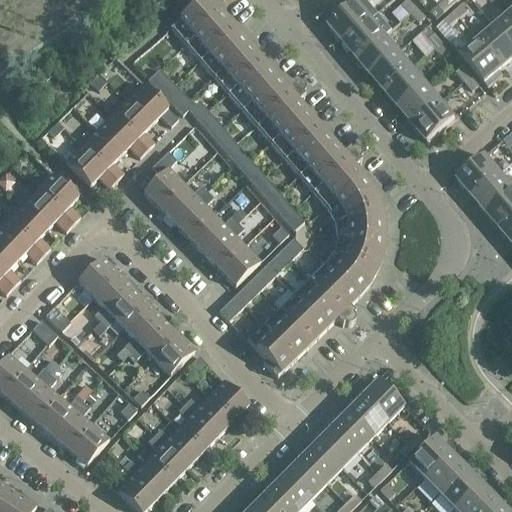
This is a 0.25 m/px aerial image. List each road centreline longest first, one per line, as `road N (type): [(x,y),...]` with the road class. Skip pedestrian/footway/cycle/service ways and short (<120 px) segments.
road 1 (residential): [(0,343),(109,226),(290,422)]
road 2 (residential): [(289,23),(426,190)]
road 3 (residential): [(426,190),(457,246),(450,271),(378,342)]
road 4 (residential): [(487,449),(378,342)]
road 5 (residential): [(101,511),(0,423)]
road 6 (residential): [(290,422),(203,511)]
